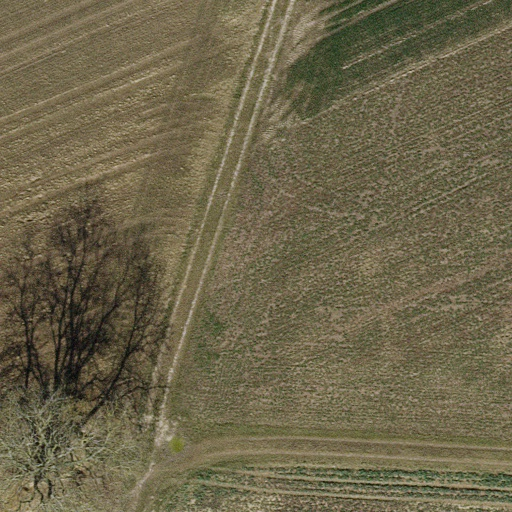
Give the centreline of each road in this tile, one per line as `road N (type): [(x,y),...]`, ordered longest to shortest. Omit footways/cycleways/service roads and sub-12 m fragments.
road 1 (track): [(288,0),(132,484)]
road 2 (track): [(511,457),(301,444),(210,450),(132,484)]
